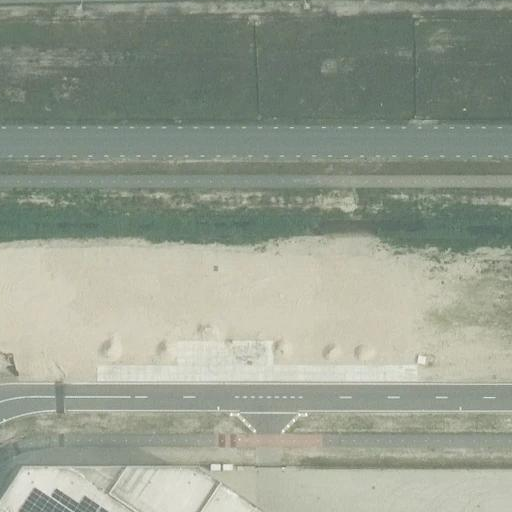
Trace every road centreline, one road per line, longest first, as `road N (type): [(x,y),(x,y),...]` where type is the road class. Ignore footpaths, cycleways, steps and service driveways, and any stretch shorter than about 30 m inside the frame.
road 1 (unclassified): [(0,406),(84,396),(511,398)]
road 2 (tertiary): [(0,142),(511,141)]
